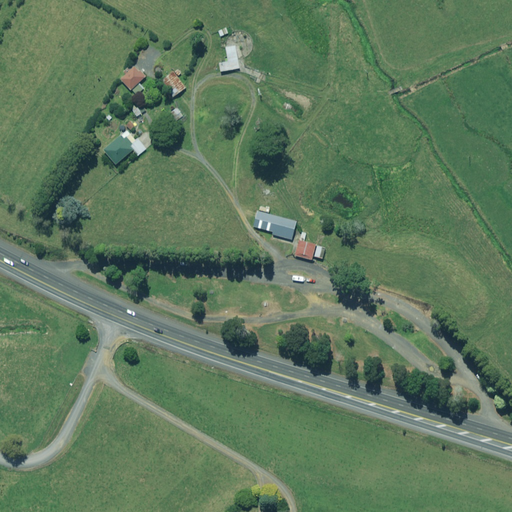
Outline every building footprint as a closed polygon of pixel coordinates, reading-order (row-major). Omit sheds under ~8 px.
[(229,34),(227,28),(220,31),(222,36),(229,34)] [(240,69),(236,46),(227,48),(229,62),(220,63),(222,72),(240,69)] [(146,78),(135,67),(122,80),(132,91),(146,78)] [(176,78),(173,73),(161,82),(173,98),(187,88),(178,76),(176,78)] [(143,113),(137,104),(131,107),(138,117),(143,113)] [(185,117),(178,107),(172,112),(180,121),(185,117)] [(136,127),(132,122),(128,126),(131,130),(136,127)] [(137,141),(128,131),(122,135),(105,150),(117,165),(135,150),(139,156),(147,149),(139,139),(137,141)] [(298,222),(259,211),(255,227),(274,232),(273,235),(293,240),(298,222)] [(296,256),(313,260),(314,257),(324,259),(327,247),(300,241),(296,256)]
